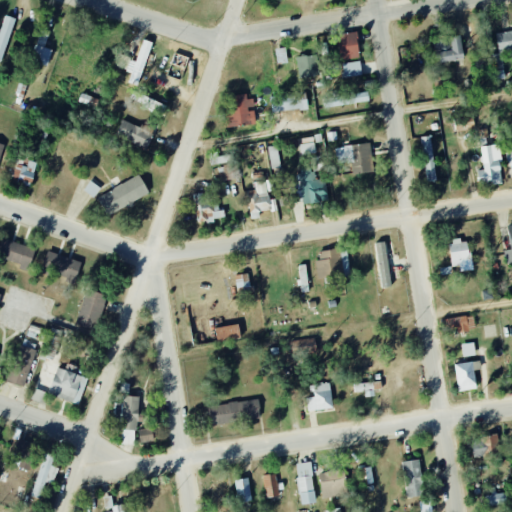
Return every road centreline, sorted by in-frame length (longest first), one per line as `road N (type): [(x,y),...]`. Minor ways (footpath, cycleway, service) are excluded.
road 1 (residential): [(63,511),(240,0)]
road 2 (residential): [(459,511),(381,0)]
road 3 (residential): [(88,440),(133,466),(511,409)]
road 4 (residential): [(151,258),(511,200)]
road 5 (residential): [(189,511),(151,258)]
road 6 (residential): [(226,42),(474,0)]
road 7 (residential): [(151,258),(0,205)]
road 8 (residential): [(226,42),(102,0)]
